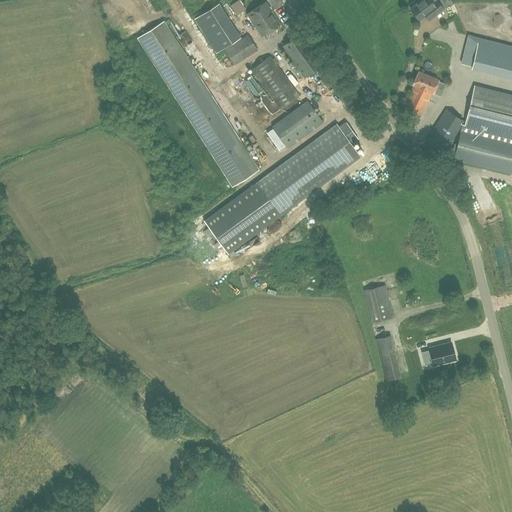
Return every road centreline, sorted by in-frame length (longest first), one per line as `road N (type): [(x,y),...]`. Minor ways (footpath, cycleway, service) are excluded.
road 1 (unclassified): [(511,409),(452,200),(299,0)]
road 2 (track): [(143,387),(274,511)]
